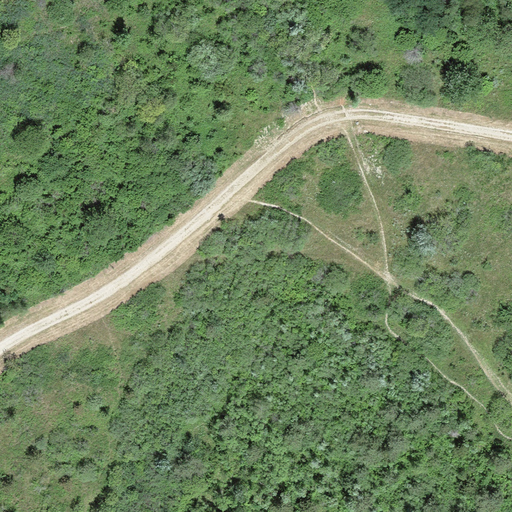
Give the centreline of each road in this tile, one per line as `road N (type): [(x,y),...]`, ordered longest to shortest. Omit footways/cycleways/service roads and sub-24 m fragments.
road 1 (track): [(227,196),(279,146),(325,117),(363,113),(511,138)]
road 2 (track): [(0,349),(94,300),(227,196)]
